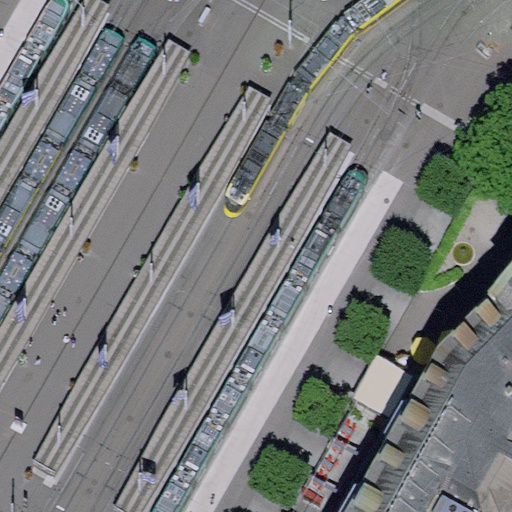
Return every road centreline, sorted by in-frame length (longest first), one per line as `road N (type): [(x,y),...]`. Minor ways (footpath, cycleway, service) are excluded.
road 1 (unknown): [(214,511),(315,301)]
road 2 (unknown): [(315,301),(443,121)]
